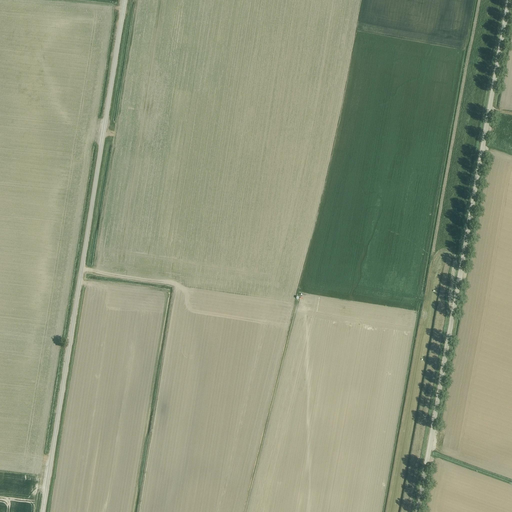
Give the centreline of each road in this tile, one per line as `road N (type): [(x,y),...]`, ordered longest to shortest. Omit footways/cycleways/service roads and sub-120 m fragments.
road 1 (tertiary): [(417,511),(508,0)]
road 2 (unclassified): [(43,511),(122,0)]
